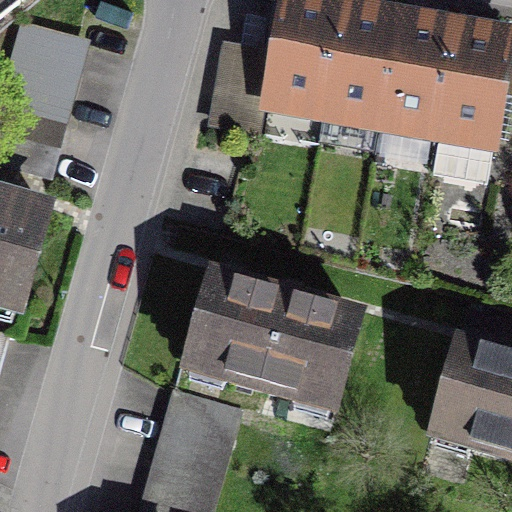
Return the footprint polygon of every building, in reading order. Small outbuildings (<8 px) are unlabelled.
[(352,21),(291,9),(271,110),(331,122),(352,21)] [(412,34),(352,21),(331,122),(392,134),(412,34)] [(25,31),(17,57),(73,73),(80,47),(25,31)] [(473,46),(412,34),(392,134),(452,147),(473,46)] [(226,38),(215,113),(259,120),(270,44),(226,38)] [(511,53),(473,46),(452,147),(511,158),(511,53)] [(17,57),(10,82),(66,98),(73,73),(17,57)] [(10,82),(3,107),(58,123),(66,98),(10,82)] [(3,107),(0,117),(0,134),(51,149),(58,123),(3,107)] [(0,134),(0,164),(43,177),(51,149),(0,134)] [(52,217),(0,200),(0,310),(22,317),(52,217)] [(212,302),(190,385),(339,424),(361,341),(212,302)] [(511,386),(459,372),(437,453),(511,472),(511,386)] [(182,396),(174,422),(230,438),(237,412),(182,396)] [(174,422),(167,447),(222,462),(230,438),(174,422)] [(167,447),(160,472),(215,488),(222,462),(167,447)] [(160,472),(152,499),(199,511),(208,511),(215,488),(160,472)] [(199,511),(152,499),(148,511),(199,511)]
